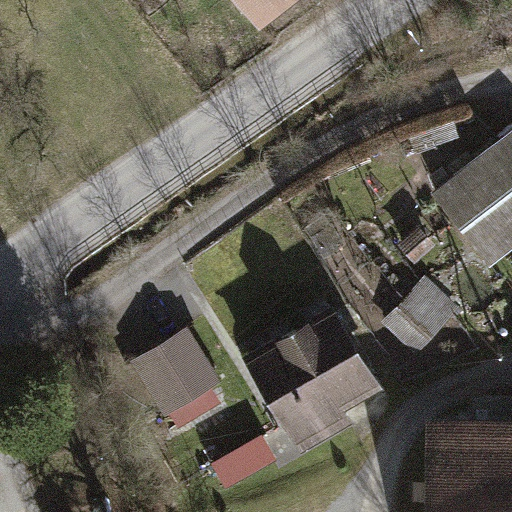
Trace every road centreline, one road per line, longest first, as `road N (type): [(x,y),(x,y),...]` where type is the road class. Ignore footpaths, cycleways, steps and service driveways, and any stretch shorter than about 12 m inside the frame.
road 1 (residential): [(511,87),(374,119),(99,305),(35,317),(0,293)]
road 2 (tertiary): [(403,0),(0,284)]
